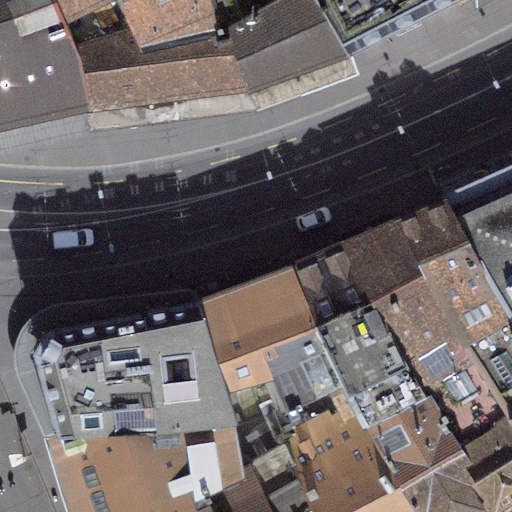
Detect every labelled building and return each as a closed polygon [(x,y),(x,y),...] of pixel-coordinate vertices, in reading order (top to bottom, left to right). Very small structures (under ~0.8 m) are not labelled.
[(0,0),(0,123),(85,105),(80,94),(77,55),(55,0),(0,0)] [(80,94),(85,105),(247,85),(229,27),(215,34),(203,0),(55,0),(77,55),(80,94)] [(229,27),(247,85),(349,50),(318,0),(286,0),(258,14),(251,0),(203,0),(215,34),(229,27)] [(318,0),(349,50),(450,0),(318,0)] [(511,174),(446,203),(488,283),(511,321),(511,174)] [(511,321),(488,283),(446,203),(397,225),(511,414),(511,321)] [(511,495),(511,414),(397,225),(348,247),(495,505),(511,495)] [(483,511),(495,505),(348,247),(293,271),(347,381),(358,406),(416,511),(483,511)] [(347,381),(293,271),(197,307),(205,332),(221,386),(224,385),(230,384),(241,421),(289,408),(347,381)] [(205,332),(197,307),(51,336),(40,354),(58,417),(63,431),(225,423),(225,427),(234,423),(224,385),(221,386),(205,332)] [(218,511),(416,511),(358,406),(347,381),(289,408),(241,421),(230,384),(224,385),(234,423),(225,427),(229,453),(234,477),(208,489),(218,511)] [(225,423),(63,431),(63,433),(62,433),(77,486),(86,511),(218,511),(208,489),(234,477),(229,453),(225,427),(225,423)]
